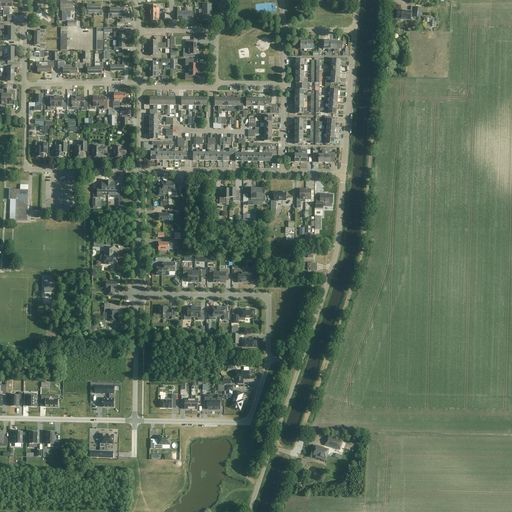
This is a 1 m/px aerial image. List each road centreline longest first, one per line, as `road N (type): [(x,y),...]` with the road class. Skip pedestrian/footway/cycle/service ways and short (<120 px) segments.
road 1 (track): [(275,511),(361,255),(383,0)]
road 2 (unclassified): [(302,358),(335,252),(343,174)]
road 3 (residential): [(136,294),(263,297),(267,359)]
road 4 (residential): [(267,359),(247,422),(135,421)]
road 5 (residential): [(138,171),(25,169),(23,116)]
road 6 (unclassified): [(249,511),(302,358)]
road 7 (unclassified): [(343,174),(355,30)]
road 8 (residential): [(282,173),(138,171)]
road 9 (residential): [(135,421),(0,418)]
road 10 (residential): [(135,421),(136,294)]
road 11 (residential): [(136,294),(138,171)]
